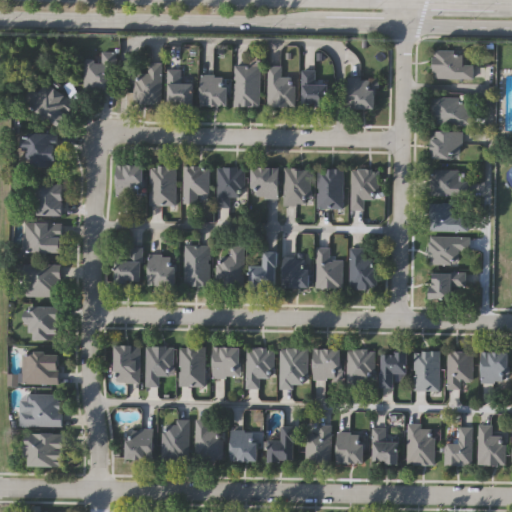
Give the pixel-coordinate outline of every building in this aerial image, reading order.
[(463,63),(473,63),(473,77),(433,77),(433,49),(463,49),(463,63)] [(115,93),(84,93),(84,59),(101,59),(101,51),(115,51),(115,93)] [(162,103),(133,103),(133,72),(148,72),(148,61),(162,61),(162,103)] [(260,105),(235,105),(235,63),(260,63),(260,105)] [(282,75),(293,75),(293,105),(268,105),(268,65),(282,65),(282,75)] [(168,103),(168,67),(181,67),(181,80),(195,80),(195,103),(168,103)] [(316,69),(316,82),(329,81),(329,104),(303,105),(303,69),(316,69)] [(202,74),(228,74),(228,105),(202,105),(202,74)] [(376,108),(348,108),(348,76),(376,76),(376,108)] [(24,100),(33,88),(37,91),(45,80),(77,103),(60,127),(24,100)] [(431,124),(431,95),(469,95),(469,124),(431,124)] [(57,165),(24,163),(27,128),(59,131),(57,165)] [(461,130),(461,158),(433,158),(433,130),(461,130)] [(145,164),(145,198),(117,198),(117,164),(145,164)] [(150,205),(150,165),(176,165),(176,205),(150,205)] [(184,203),(184,166),(209,166),(209,195),(200,195),(200,203),(184,203)] [(253,166),(280,166),(280,197),(253,197),(253,166)] [(217,207),(217,167),(246,167),(246,196),(230,196),(230,207),(217,207)] [(312,205),(285,205),(285,168),(312,168),(312,205)] [(343,208),(318,208),(318,168),(343,168),(343,208)] [(376,199),(365,199),(365,208),(351,208),(351,168),(376,168),(376,199)] [(465,195),(430,195),(430,169),(465,169),(465,195)] [(65,215),(39,215),(39,182),(65,182),(65,215)] [(430,231),(430,202),(452,202),(452,216),(467,216),(467,231),(430,231)] [(63,252),(24,252),(24,221),(63,221),(63,252)] [(461,249),(461,263),(430,263),(430,235),(467,235),(467,249),(461,249)] [(185,285),(185,245),(211,245),(211,285),(185,285)] [(244,245),(244,286),(216,286),(216,256),(230,256),(230,245),(244,245)] [(143,247),(143,282),(117,282),(117,257),(127,257),(127,247),(143,247)] [(343,287),(316,287),(316,247),(331,247),(331,258),(343,258),(343,287)] [(351,247),(365,247),(365,258),(377,258),(377,288),(351,288),(351,247)] [(252,286),(252,264),(265,264),(265,250),(279,250),(279,286),(252,286)] [(150,284),(150,254),(177,254),(177,284),(150,284)] [(311,286),(283,286),(283,256),(311,256),(311,286)] [(62,296),(25,296),(25,278),(20,278),(20,264),(62,264),(62,296)] [(455,298),(433,298),(433,271),(465,271),(465,285),(455,285),(455,298)] [(63,306),(63,339),(30,339),(30,306),(63,306)] [(117,344),(141,344),(141,382),(117,382),(117,344)] [(146,345),(174,345),(174,375),(161,375),(161,385),(146,385),(146,345)] [(205,345),(205,385),(180,385),(180,345),(205,345)] [(214,377),(214,345),(241,345),(241,377),(214,377)] [(260,376),(260,387),(247,387),(247,346),(275,346),(275,377),(260,376)] [(280,386),(280,347),(308,347),(308,386),(280,386)] [(314,378),(314,347),(342,347),(342,378),(314,378)] [(375,348),(375,380),(362,380),(362,388),(347,388),(347,348),(375,348)] [(439,388),(414,388),(414,349),(439,349),(439,388)] [(473,349),(473,379),(461,379),(461,387),(447,387),(447,349),(473,349)] [(482,382),(482,350),(510,350),(510,382),(482,382)] [(23,351),(61,351),(62,382),(23,383),(23,351)] [(400,373),(400,386),(383,386),(383,351),(409,351),(409,373),(400,373)] [(62,426),(20,426),(20,409),(29,409),(29,392),(62,392),(62,426)] [(210,429),(221,429),(221,459),(196,459),(196,418),(210,418),(210,429)] [(190,420),(190,459),(162,459),(162,420),(190,420)] [(436,463),(408,463),(408,423),(436,423),(436,463)] [(505,463),(478,463),(478,423),(493,423),(493,434),(505,434),(505,463)] [(296,459),(269,459),(269,436),(282,436),(282,424),(296,424),(296,459)] [(389,434),(400,434),(400,461),(374,461),(374,424),(389,424),(389,434)] [(307,461),(307,425),(332,425),(332,461),(307,461)] [(472,463),(446,463),(446,436),(459,436),(459,425),(472,425),(472,463)] [(154,428),(154,459),(128,459),(128,428),(154,428)] [(232,429),(259,429),(259,460),(232,460),(232,429)] [(365,461),(338,461),(338,431),(365,431),(365,461)] [(66,466),(27,465),(28,432),(67,432),(66,466)]
